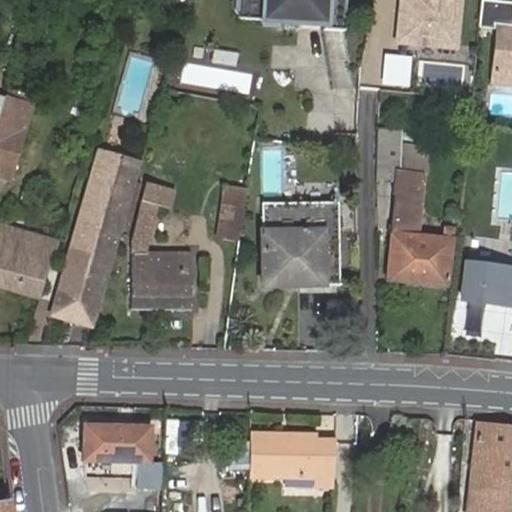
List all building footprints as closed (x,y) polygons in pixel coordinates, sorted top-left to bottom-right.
[(239,0),(236,6),(235,16),(239,21),(262,24),(262,29),(279,30),(279,24),(303,26),(303,24),(324,25),(324,32),(344,32),(346,1),(326,0),(239,0)] [(399,9),(397,45),(431,48),(431,44),(457,46),(460,0),(414,0),(415,0),(414,10),(399,9)] [(414,10),(415,0),(411,0),(399,0),(399,9),(414,10)] [(511,27),(511,5),(481,3),(480,4),(481,7),(478,29),(495,30),(495,26),(511,27)] [(511,30),(497,29),(492,79),(511,81),(511,30)] [(383,54),(381,86),(409,88),(412,56),(383,54)] [(450,97),(463,99),(463,90),(451,90),(450,97)] [(0,115),(0,178),(13,183),(32,111),(4,102),(0,115)] [(399,133),(379,134),(378,182),(394,183),(394,197),(398,198),(387,279),(447,287),(453,228),(444,227),(444,237),(418,234),(422,199),(422,146),(400,146),(399,133)] [(95,326),(143,160),(104,150),(69,272),(65,271),(53,313),(95,326)] [(171,206),(175,188),(146,181),(132,247),(130,308),(192,307),(191,252),(145,251),(157,202),(171,206)] [(239,246),(247,195),(224,193),(217,242),(239,246)] [(339,202),(260,204),(262,287),(341,285),(339,202)] [(0,283),(42,294),(59,239),(0,223),(0,283)] [(511,271),(466,264),(460,299),(508,306),(510,295),(511,295),(511,271)] [(227,420),(226,435),(246,435),(246,420),(227,420)] [(511,429),(478,425),(466,511),(511,511),(511,505),(511,429)] [(148,431),(83,427),(82,462),(83,477),(136,480),(136,465),(147,465),(148,431)] [(317,436),(250,433),(249,477),(313,479),(313,486),(332,487),(335,443),(316,443),(317,436)] [(9,511),(8,500),(0,501),(0,511),(9,511)]
